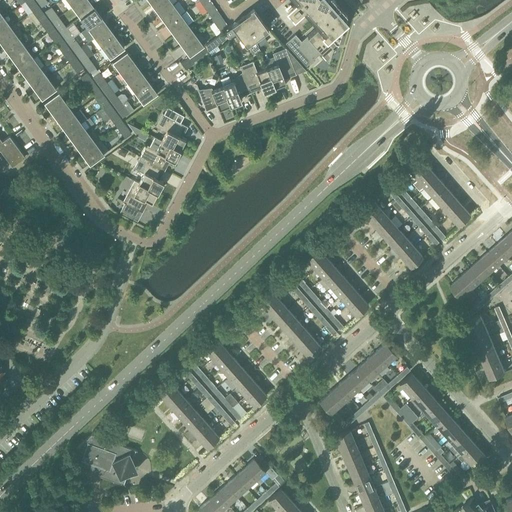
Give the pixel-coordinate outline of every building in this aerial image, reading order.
[(33,12),(39,7),(34,0),(27,0),(25,1),(33,12)] [(81,17),(94,7),(89,0),(82,0),(73,7),(81,17)] [(160,14),(174,4),(170,0),(157,0),(152,4),(160,14)] [(200,0),(207,10),(214,5),(209,0),(200,0)] [(292,16),(301,8),(318,27),(301,41),(295,34),(286,43),(306,66),(322,52),(328,59),(332,45),(331,44),(335,41),(336,41),(337,42),(347,14),(333,0),(327,0),(328,0),(327,0),(294,0),(296,2),(287,10),(289,12),(292,16)] [(167,24),(181,14),(174,4),(160,14),(167,24)] [(214,20),(221,16),(214,5),(207,10),(202,14),(208,11),(214,20)] [(53,21),(59,17),(52,6),(45,11),(53,21)] [(40,22),(47,17),(39,7),(33,12),(40,22)] [(88,27),(102,17),(94,7),(81,17),(88,27)] [(268,30),(253,9),(231,25),(246,46),(268,30)] [(175,34),(189,24),(181,14),(167,24),(175,34)] [(221,16),(214,20),(222,32),(228,27),(221,16)] [(0,35),(12,27),(4,17),(0,19),(0,35)] [(48,32),(54,27),(47,17),(40,22),(48,32)] [(60,31),(67,27),(59,17),(53,21),(60,31)] [(88,27),(81,32),(88,42),(95,37),(109,27),(105,21),(102,17),(88,27)] [(182,44),(196,34),(189,24),(175,34),(182,44)] [(0,40),(5,47),(19,37),(12,27),(0,35),(0,40)] [(55,42),(61,37),(54,27),(48,32),(55,42)] [(68,42),(74,37),(67,27),(60,31),(68,42)] [(103,47),(116,37),(109,27),(95,37),(103,47)] [(194,62),(225,40),(222,33),(180,62),(186,70),(195,64),(194,62)] [(196,34),(182,44),(190,55),(204,44),(196,34)] [(12,57),(26,47),(19,37),(5,47),(12,57)] [(62,52),(69,47),(61,37),(55,42),(62,52)] [(75,52),(82,47),(74,37),(68,42),(75,52)] [(116,37),(103,47),(110,57),(124,47),(116,37)] [(83,62),(89,57),(91,55),(87,50),(84,45),(82,47),(75,52),(83,62)] [(20,68),(34,57),(26,47),(12,57),(20,68)] [(70,62),(76,58),(69,47),(62,52),(70,62)] [(267,68),(275,87),(286,83),(284,77),(295,73),(295,75),(296,74),(285,48),(273,53),(277,64),(267,68)] [(121,72),(135,62),(127,52),(113,62),(121,72)] [(27,78),(41,67),(34,57),(20,68),(27,78)] [(89,57),(83,62),(90,72),(97,68),(89,57)] [(76,58),(70,62),(77,73),(84,68),(76,58)] [(253,61),(241,66),(251,92),(251,90),(262,86),(264,92),(275,87),(267,68),(257,72),(253,61)] [(128,82),(142,72),(135,62),(121,72),(128,82)] [(230,74),(220,78),(223,85),(230,105),(241,101),(239,95),(250,91),(251,92),(241,66),(240,66),(242,72),(232,80),(230,74)] [(35,88),(49,78),(41,67),(27,78),(35,88)] [(88,87),(94,82),(87,72),(81,77),(88,87)] [(101,87),(107,82),(100,72),(93,77),(101,87)] [(136,93),(150,82),(142,72),(128,82),(136,93)] [(190,76),(184,81),(187,85),(194,81),(190,76)] [(49,78),(35,88),(42,98),(56,88),(49,78)] [(107,82),(101,87),(108,97),(115,92),(120,88),(112,78),(107,82)] [(95,97),(102,92),(94,82),(88,87),(95,97)] [(150,82),(136,93),(143,103),(157,93),(150,82)] [(230,105),(223,86),(213,89),(212,88),(199,89),(196,83),(195,84),(206,110),(207,110),(206,108),(217,104),(219,109),(230,105)] [(53,113),(67,103),(59,92),(45,102),(53,113)] [(103,107),(109,103),(102,92),(95,97),(103,107)] [(116,107),(122,102),(115,92),(108,97),(116,107)] [(122,102),(116,107),(123,117),(130,113),(122,102)] [(60,123),(74,113),(67,103),(53,113),(60,123)] [(110,118),(117,113),(109,103),(103,107),(110,118)] [(163,113),(156,125),(166,131),(161,140),(180,150),(186,140),(180,137),(186,127),(187,127),(188,127),(180,123),(184,116),(167,107),(164,114),(163,113)] [(68,133),(82,123),(74,113),(60,123),(68,133)] [(88,122),(94,118),(91,113),(85,116),(88,122)] [(118,128),(124,123),(117,113),(110,118),(118,128)] [(97,130),(106,125),(104,121),(95,125),(97,130)] [(75,143),(91,131),(88,127),(86,129),(82,123),(68,133),(75,143)] [(124,123),(118,128),(125,138),(132,134),(124,123)] [(139,129),(128,123),(136,134),(136,135),(136,136),(143,131),(139,129)] [(83,153),(97,143),(89,133),(92,132),(91,131),(75,143),(83,153)] [(0,159),(2,158),(0,155),(0,151),(1,150),(8,159),(13,166),(26,157),(21,150),(10,135),(3,141),(0,136),(0,159)] [(146,144),(140,156),(163,169),(169,158),(174,161),(180,150),(161,140),(155,137),(150,147),(146,144)] [(97,143),(83,153),(90,164),(104,154),(97,143)] [(121,148),(118,153),(125,157),(127,151),(121,148)] [(107,156),(99,162),(110,167),(114,159),(108,156),(107,156)] [(140,156),(134,168),(142,172),(144,173),(139,182),(134,180),(157,193),(163,182),(158,179),(163,169),(140,156)] [(416,178),(429,167),(420,157),(407,169),(416,178)] [(18,173),(20,177),(33,167),(31,164),(18,173)] [(424,187),(437,176),(429,167),(416,178),(424,187)] [(432,197),(445,185),(437,176),(424,187),(432,197)] [(152,203),(157,193),(134,180),(123,201),(118,198),(117,199),(142,212),(143,211),(141,211),(147,200),(152,203)] [(395,186),(401,192),(404,189),(404,188),(399,183),(395,186)] [(391,195),(395,191),(389,185),(385,188),(391,195)] [(441,206),(454,194),(445,185),(432,197),(441,206)] [(407,192),(403,195),(409,201),(413,198),(407,192)] [(449,215),(462,204),(454,194),(441,206),(449,215)] [(398,195),(394,198),(399,204),(403,201),(398,195)] [(368,220),(382,208),(373,199),(360,210),(368,220)] [(387,210),(394,204),(390,199),(383,205),(387,210)] [(415,201),(412,205),(417,211),(421,207),(415,201)] [(407,213),(411,210),(406,204),(402,207),(407,213)] [(462,204),(449,215),(457,225),(471,213),(462,204)] [(377,229),(390,218),(382,208),(368,220),(377,229)] [(397,208),(390,215),(396,220),(403,213),(397,208)] [(424,211),(420,214),(425,220),(429,217),(424,211)] [(416,223),(419,219),(414,213),(410,217),(416,223)] [(385,239),(398,227),(390,218),(377,229),(385,239)] [(432,220),(428,223),(433,229),(437,226),(432,220)] [(424,232),(428,229),(422,222),(418,226),(424,232)] [(393,248),(406,236),(398,227),(385,239),(393,248)] [(440,229),(436,233),(442,239),(446,236),(440,229)] [(432,241),(436,238),(430,232),(427,235),(432,241)] [(508,256),(511,252),(511,241),(506,235),(497,243),(508,256)] [(402,257),(415,246),(406,236),(393,248),(402,257)] [(499,264),(508,256),(497,243),(488,251),(499,264)] [(415,246),(402,257),(410,267),(423,255),(415,246)] [(314,268),(327,257),(318,247),(305,259),(314,268)] [(490,272),(499,264),(488,251),(478,259),(490,272)] [(322,278),(335,266),(327,257),(314,268),(322,278)] [(481,280),(490,272),(478,259),(469,268),(481,280)] [(301,261),(296,265),(303,276),(309,272),(301,261)] [(330,287),(343,275),(335,266),(322,278),(330,287)] [(471,289),(481,280),(469,268),(460,276),(471,289)] [(297,273),(293,276),(299,282),(302,279),(297,273)] [(287,275),(284,278),(289,285),(293,281),(287,275)] [(339,296),(352,285),(343,275),(330,287),(339,296)] [(462,297),(471,289),(460,276),(450,284),(462,297)] [(503,281),(507,285),(511,279),(511,278),(509,276),(503,281)] [(305,282),(301,285),(307,292),(311,288),(305,282)] [(494,289),(497,293),(503,288),(500,284),(494,289)] [(296,285),(292,288),(297,294),(301,291),(296,285)] [(347,306),(360,294),(352,285),(339,296),(347,306)] [(267,310),(280,299),(271,289),(258,301),(267,310)] [(313,291),(310,295),(315,301),(319,298),(313,291)] [(485,297),(488,301),(494,296),(491,292),(485,297)] [(304,294),(300,297),(306,303),(309,300),(304,294)] [(360,294),(347,306),(355,315),(369,303),(360,294)] [(275,319),(288,308),(280,299),(267,310),(275,319)] [(289,304),(294,310),(301,304),(296,299),(289,304)] [(475,306),(479,310),(485,304),(481,300),(475,306)] [(318,304),(323,310),(327,307),(322,301),(318,304)] [(312,303),(308,307),(314,313),(317,309),(312,303)] [(501,306),(508,314),(511,311),(504,304),(501,306)] [(500,305),(495,307),(495,308),(498,315),(503,313),(500,305)] [(283,329),(296,317),(288,308),(275,319),(283,329)] [(330,310),(326,313),(331,319),(332,319),(335,316),(330,310)] [(320,313),(317,316),(322,322),(326,319),(320,313)] [(470,331),(486,325),(481,313),(465,320),(470,331)] [(292,338),(305,326),(296,317),(283,329),(292,338)] [(338,319),(334,323),(340,329),(344,326),(338,319)] [(328,322),(325,325),(330,331),(334,328),(328,322)] [(475,343),(491,336),(486,325),(470,331),(475,343)] [(300,347),(313,336),(305,326),(292,338),(300,347)] [(313,336),(300,347),(308,357),(321,345),(313,336)] [(480,354),(495,348),(491,336),(475,343),(480,354)] [(212,358),(225,347),(217,337),(204,349),(212,358)] [(376,351),(387,364),(397,355),(385,343),(376,351)] [(220,368),(233,356),(225,347),(212,358),(220,368)] [(484,366),(500,359),(495,348),(480,354),(484,366)] [(378,372),(387,364),(376,351),(367,359),(378,372)] [(233,356),(220,368),(229,377),(242,365),(233,356)] [(369,380),(378,372),(367,359),(357,367),(369,380)] [(500,359),(484,366),(489,378),(505,371),(500,359)] [(195,363),(192,366),(197,372),(201,369),(201,368),(195,363)] [(185,365),(182,369),(187,375),(191,372),(186,365),(185,365)] [(237,386),(250,375),(242,365),(229,377),(237,386)] [(407,366),(401,371),(404,375),(410,370),(407,366)] [(359,388),(369,380),(357,367),(348,376),(359,388)] [(204,372),(200,375),(205,381),(209,378),(204,372)] [(412,372),(399,384),(411,398),(425,386),(412,372)] [(169,379),(156,391),(164,401),(177,389),(178,389),(183,385),(174,375),(169,380),(169,379)] [(194,375),(190,378),(195,384),(199,381),(194,375)] [(245,396),(258,384),(250,375),(237,386),(245,396)] [(397,375),(391,380),(395,384),(398,381),(401,379),(397,375)] [(350,397),(359,388),(348,376),(339,384),(350,397)] [(212,381),(208,385),(213,391),(217,387),(212,381)] [(388,383),(382,388),(385,392),(391,387),(388,383)] [(202,384),(198,387),(204,393),(207,390),(202,384)] [(258,384),(245,396),(254,405),(267,393),(258,384)] [(341,405),(350,397),(339,384),(329,392),(341,405)] [(424,412),(437,400),(425,386),(411,398),(424,412)] [(177,389),(164,401),(173,410),(186,398),(178,389),(177,389)] [(220,391),(216,394),(222,400),(225,397),(220,391)] [(379,391),(373,396),(376,400),(382,395),(379,391)] [(331,413),(341,405),(329,392),(320,401),(331,413)] [(210,393),(206,397),(212,403),(216,399),(210,393)] [(391,397),(387,401),(397,411),(400,408),(391,397)] [(181,419),(194,408),(186,398),(173,410),(181,419)] [(369,399),(364,405),(367,408),(373,403),(370,399),(369,399)] [(228,400),(224,403),(230,409),(233,406),(228,400)] [(436,426),(449,414),(437,400),(424,412),(436,426)] [(219,403),(215,406),(220,412),(224,409),(219,403)] [(360,407),(354,413),(358,417),(364,411),(360,407)] [(189,429),(202,417),(194,408),(181,419),(189,429)] [(236,409),(232,413),(238,419),(242,416),(236,409)] [(403,411),(399,415),(409,425),(413,422),(403,411)] [(227,412),(223,415),(228,421),(232,418),(227,412)] [(436,426),(432,429),(436,434),(440,430),(448,440),(461,428),(449,414),(436,426)] [(345,421),(348,425),(355,419),(351,416),(345,421)] [(198,438),(211,426),(202,417),(189,429),(198,438)] [(416,425),(412,429),(421,439),(425,436),(416,425)] [(211,426),(198,438),(206,447),(219,436),(211,426)] [(460,454),(474,442),(461,428),(448,440),(460,454)] [(340,447),(355,441),(350,429),(335,436),(340,447)] [(125,485),(124,484),(126,477),(128,476),(127,474),(137,470),(132,460),(134,459),(133,458),(135,451),(137,451),(91,434),(76,448),(79,469),(125,485)] [(428,439),(424,442),(433,453),(437,450),(428,439)] [(413,440),(405,448),(419,463),(427,456),(413,440)] [(344,459),(360,452),(355,441),(340,447),(344,459)] [(474,442),(460,454),(473,468),(486,456),(474,442)] [(349,470),(365,463),(360,452),(344,459),(349,470)] [(440,453),(436,456),(446,467),(450,464),(440,453)] [(404,471),(413,464),(406,456),(398,463),(404,471)] [(244,466),(256,479),(265,471),(272,478),(278,473),(265,459),(260,464),(254,457),(244,466)] [(354,482),(370,475),(365,463),(349,470),(354,482)] [(247,487),(256,479),(244,466),(235,474),(247,487)] [(453,467),(449,470),(458,481),(462,478),(453,467)] [(237,495),(247,487),(235,474),(226,482),(237,495)] [(359,493),(375,486),(370,475),(354,482),(359,493)] [(228,504),(237,495),(226,482),(217,491),(228,504)] [(276,482),(269,488),(272,491),(279,486),(276,482)] [(375,486),(359,493),(364,504),(379,498),(375,486)] [(276,508),(289,497),(281,487),(268,499),(276,508)] [(219,511),(228,504),(217,491),(207,499),(219,511)] [(261,495),(260,496),(263,500),(269,494),(266,491),(261,495)] [(143,502),(155,500),(154,492),(141,494),(143,502)] [(279,511),(291,511),(298,506),(289,497),(276,508),(279,511)] [(494,511),(491,503),(482,507),(473,497),(462,506),(466,510),(464,511),(494,511)] [(366,511),(377,511),(384,509),(379,498),(364,504),(366,511)] [(201,511),(218,511),(219,511),(207,499),(198,507),(201,511)] [(251,504),(254,508),(260,503),(257,499),(251,504)]
